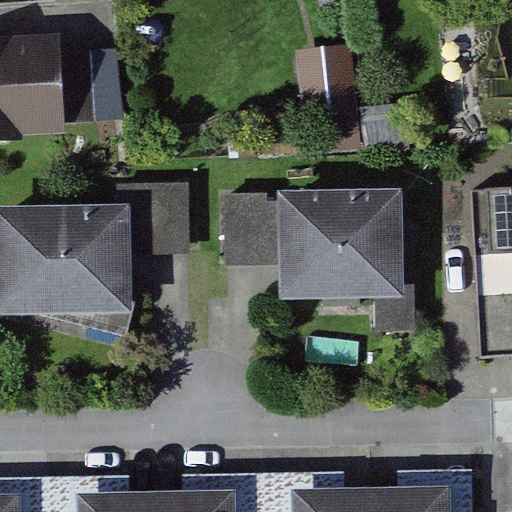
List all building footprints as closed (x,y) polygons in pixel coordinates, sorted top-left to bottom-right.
[(94,41),(0,49),(0,136),(102,127),(94,41)] [(366,46),(303,49),(308,154),(371,151),(366,46)] [(136,206),(137,256),(175,256),(199,255),(197,183),(125,185),(125,206),(136,206)] [(511,189),(480,191),(488,356),(511,354),(511,189)] [(285,265),(285,302),(384,301),(411,300),(410,254),(409,191),(283,193),(285,265)] [(256,265),(285,265),(283,193),(232,194),(233,266),(256,265)] [(0,208),(0,317),(138,315),(137,256),(136,206),(125,206),(0,208)] [(410,254),(411,300),(384,301),(384,333),(424,333),(422,254),(410,254)] [(407,491),(457,490),(457,511),(481,511),(481,470),(407,472),(407,491)] [(298,511),(298,492),(353,491),(353,472),(191,475),(191,494),(242,493),(242,511),(298,511)] [(0,496),(27,497),(26,511),(83,511),(83,496),(139,495),(139,477),(0,478),(0,496)] [(457,511),(457,490),(407,491),(353,491),(298,492),(298,511),(457,511)] [(242,511),(242,493),(191,494),(139,495),(83,496),(83,511),(242,511)] [(0,511),(26,511),(27,497),(0,496),(0,511)]
